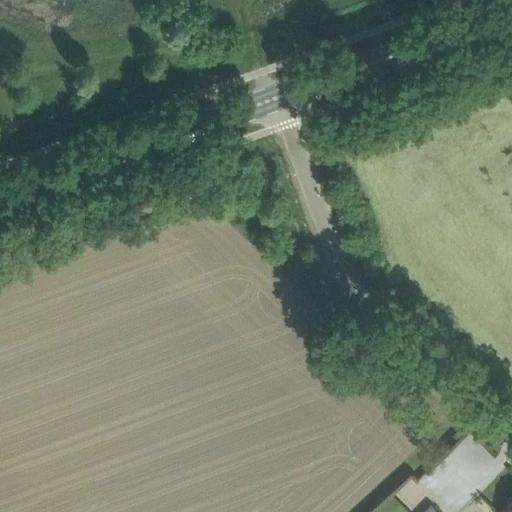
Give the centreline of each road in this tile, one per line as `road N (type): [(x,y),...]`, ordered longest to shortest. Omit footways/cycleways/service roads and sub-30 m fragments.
road 1 (unclassified): [(511,433),(357,293),(278,97)]
road 2 (secondary): [(0,199),(278,97)]
road 3 (secondary): [(278,97),(511,12)]
